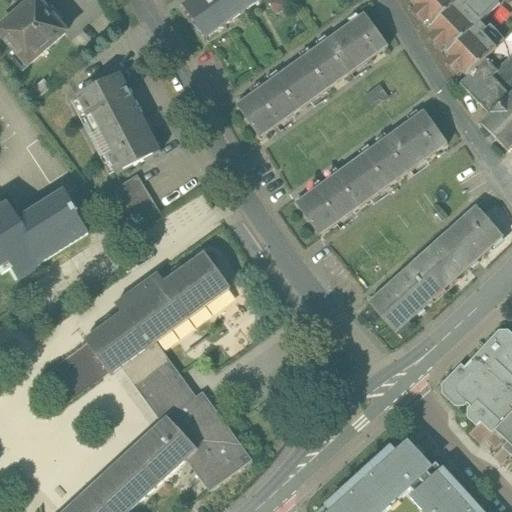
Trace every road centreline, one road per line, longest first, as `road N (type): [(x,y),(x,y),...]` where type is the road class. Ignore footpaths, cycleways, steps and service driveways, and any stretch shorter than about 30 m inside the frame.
road 1 (residential): [(131,0),(241,206),(395,380)]
road 2 (residential): [(511,193),(387,0)]
road 3 (residential): [(265,497),(395,380)]
road 4 (residential): [(395,380),(511,510)]
road 5 (residential): [(395,380),(511,271)]
